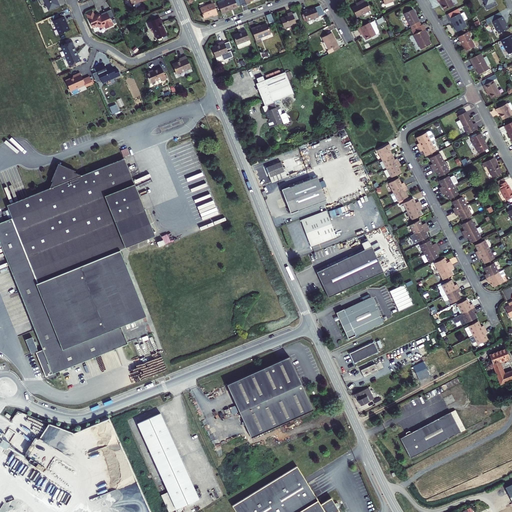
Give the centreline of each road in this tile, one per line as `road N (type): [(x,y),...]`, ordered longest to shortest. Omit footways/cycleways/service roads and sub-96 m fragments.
road 1 (unclassified): [(5,387),(28,404),(80,419),(311,327)]
road 2 (tertiary): [(191,37),(311,327)]
road 3 (residential): [(474,94),(409,126),(402,142),(495,322)]
road 4 (tertiary): [(311,327),(385,488)]
road 5 (unknown): [(0,464),(41,486),(65,484),(77,464),(75,446),(46,431)]
road 6 (residential): [(494,511),(477,498),(429,511),(385,488)]
